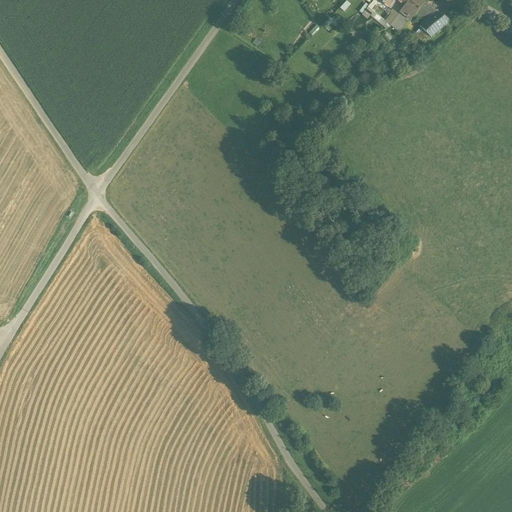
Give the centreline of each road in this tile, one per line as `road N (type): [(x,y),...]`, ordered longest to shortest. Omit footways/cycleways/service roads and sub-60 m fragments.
road 1 (unclassified): [(328,511),(243,380),(96,196)]
road 2 (residential): [(96,196),(238,0)]
road 3 (residential): [(0,351),(96,196)]
road 4 (unclassified): [(96,196),(0,50)]
